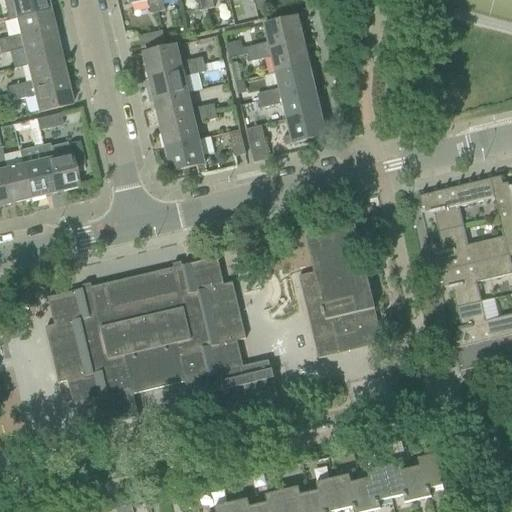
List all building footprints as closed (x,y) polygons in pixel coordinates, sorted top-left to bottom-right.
[(3,0),(7,15),(9,22),(14,21),(49,12),(46,0),(3,0)] [(153,0),(155,6),(148,8),(150,15),(164,12),(161,0),(153,0)] [(202,0),(195,0),(198,12),(205,11),(202,0)] [(202,0),(205,11),(212,9),(210,0),(202,0)] [(0,40),(0,48),(54,35),(49,12),(14,21),(18,36),(0,40)] [(245,48),(246,56),(303,42),(297,18),(277,22),(262,26),(266,43),(245,48)] [(137,38),(139,49),(164,44),(161,32),(137,38)] [(54,35),(0,48),(0,55),(22,51),(26,67),(60,59),(54,35)] [(269,58),(273,74),(277,73),(308,66),(303,42),(246,56),(248,63),(269,58)] [(141,55),(147,79),(203,66),(201,59),(180,64),(176,47),(141,55)] [(8,88),(10,95),(65,82),(60,59),(26,67),(29,83),(8,88)] [(229,65),(234,83),(241,81),(236,63),(229,65)] [(147,79),(153,103),(188,94),(184,78),(205,73),(203,66),(147,79)] [(256,95),(258,102),(314,89),(308,66),(277,73),(273,74),(277,90),(256,95)] [(65,82),(10,95),(11,103),(32,98),(36,115),(71,107),(65,82)] [(280,104),(284,121),(319,112),(314,89),(258,102),(259,109),(280,104)] [(153,103),(158,126),(214,113),(212,106),(191,111),(188,94),(153,103)] [(319,112),(284,121),(288,137),(282,138),(284,145),(290,144),(290,145),(325,137),(319,112)] [(158,126),(164,149),(199,141),(195,125),(216,120),(214,113),(158,126)] [(36,129),(37,133),(61,127),(59,116),(34,121),(36,129)] [(249,130),(245,131),(246,135),(253,165),(264,162),(269,161),(260,127),(249,130)] [(36,129),(29,130),(33,149),(40,147),(37,133),(36,129)] [(227,134),(233,159),(245,156),(239,131),(227,134)] [(199,141),(164,149),(170,174),(204,165),(204,164),(210,163),(208,156),(213,155),(210,139),(199,142),(199,141)] [(50,153),(43,154),(53,195),(77,190),(72,169),(70,159),(69,155),(68,152),(66,144),(49,148),(50,153)] [(33,149),(18,152),(21,166),(22,170),(29,201),(53,195),(43,154),(50,153),(49,148),(49,145),(40,147),(33,149)] [(0,149),(0,148),(0,181),(6,207),(29,201),(21,166),(5,170),(0,149)] [(80,149),(68,152),(69,155),(70,159),(72,169),(84,166),(80,149)] [(500,179),(489,181),(494,200),(493,200),(502,237),(502,239),(503,239),(507,255),(507,257),(508,257),(511,256),(511,191),(511,188),(503,190),(500,179)] [(489,181),(418,198),(421,209),(428,208),(429,216),(434,215),(438,234),(462,228),(457,209),(493,200),(494,200),(489,181)] [(359,343),(360,351),(382,345),(354,227),(305,239),(313,275),(298,278),(317,361),(336,356),(335,349),(359,343)] [(441,262),(434,263),(437,274),(507,257),(507,255),(503,239),(502,239),(467,247),(466,245),(462,228),(438,234),(443,253),(439,254),(441,262)] [(507,257),(437,274),(439,285),(446,283),(448,291),(452,290),(456,309),(480,304),(475,284),(511,274),(511,272),(508,257),(507,257)] [(132,397),(183,385),(195,432),(279,412),(271,381),(273,380),(271,371),(269,372),(267,363),(240,369),(233,343),(244,341),(231,286),(222,288),(216,260),(180,269),(181,273),(173,274),(172,271),(90,290),(91,294),(83,296),(82,292),(47,300),(54,328),(46,330),(59,385),(67,383),(73,410),(94,405),(96,413),(92,414),(95,428),(138,418),(132,397)] [(459,337),(452,339),(455,350),(466,347),(477,344),(488,342),(499,339),(510,337),(511,336),(511,315),(485,322),(480,304),(456,309),(461,329),(457,329),(459,337)] [(504,362),(511,360),(511,347),(510,337),(499,339),(504,362)] [(493,365),(504,362),(499,339),(488,342),(493,365)] [(482,367),(493,365),(488,342),(477,344),(482,367)] [(471,370),(482,367),(477,344),(466,347),(471,370)] [(460,373),(471,370),(466,347),(455,350),(460,373)] [(419,469),(410,471),(418,502),(430,499),(429,491),(441,488),(434,457),(417,461),(419,469)] [(399,466),(383,469),(390,500),(403,497),(405,505),(418,502),(410,471),(401,474),(399,466)] [(368,481),(360,483),(366,511),(374,511),(380,511),(378,503),(390,500),(383,469),(366,473),(368,481)] [(348,477),(332,481),(339,511),(340,511),(353,509),(353,511),(366,511),(360,483),(350,485),(348,477)] [(317,493),(309,495),(312,511),(339,511),(332,481),(315,485),(317,493)] [(297,489),(282,493),(285,511),(312,511),(309,495),(299,497),(297,489)] [(266,505),(258,507),(259,511),(285,511),(282,493),(264,497),(266,505)] [(247,501),(231,505),(232,511),(259,511),(258,507),(248,509),(247,501)]
